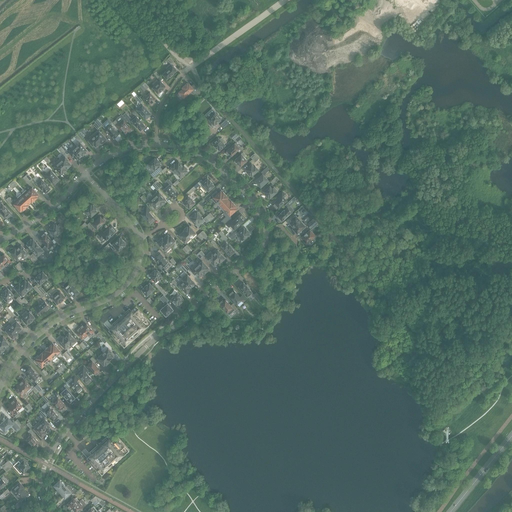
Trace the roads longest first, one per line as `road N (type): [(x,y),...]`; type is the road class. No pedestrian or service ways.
road 1 (residential): [(50,511),(40,481),(65,431),(145,346),(255,255),(265,228)]
road 2 (residential): [(139,237),(139,260),(122,289),(47,326),(0,388)]
road 3 (residential): [(265,228),(228,174),(193,152),(155,144)]
